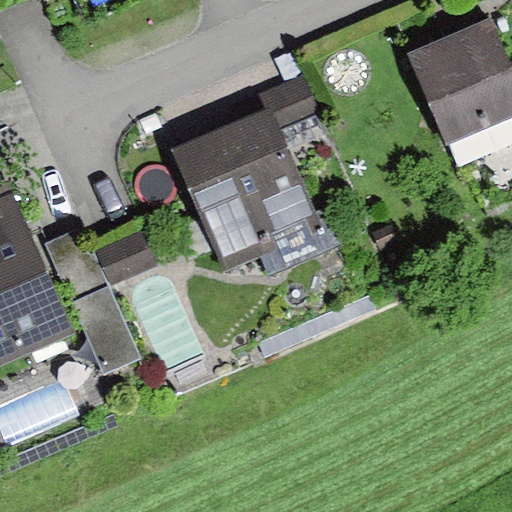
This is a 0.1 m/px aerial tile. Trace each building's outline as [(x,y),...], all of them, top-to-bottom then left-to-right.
[(511,80),(490,29),(409,63),(445,150),(511,122),(511,80)] [(244,132),(177,160),(225,276),(264,259),(272,279),(344,248),(329,214),(321,217),(287,137),(328,120),(308,74),(233,106),(244,132)] [(0,374),(78,339),(12,195),(0,200),(0,374)] [(143,233),(99,254),(115,289),(159,268),(143,233)] [(111,292),(74,308),(105,379),(141,364),(111,292)]
